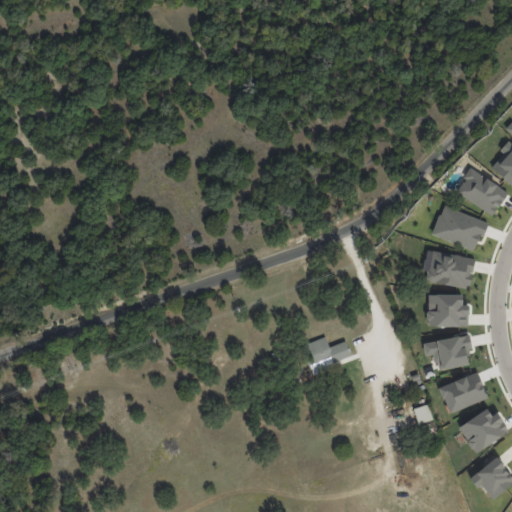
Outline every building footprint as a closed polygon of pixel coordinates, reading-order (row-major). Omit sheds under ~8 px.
[(507,192),(471,168),(455,191),(491,216),(507,192)] [(431,235),(475,251),(486,221),(442,205),(431,235)] [(474,258),(431,251),(425,281),(469,289),(474,258)] [(428,295),(461,295),(460,305),(467,305),(467,325),(427,325),(427,320),(426,319),(426,313),(427,311),(436,311),(436,303),(428,303),(428,295)] [(422,343),(468,335),(471,348),(468,348),(469,354),(465,355),(467,363),(439,368),(437,361),(433,362),(432,354),(425,355),(422,343)] [(353,355),(335,363),(333,358),(312,367),(304,347),(326,337),(331,349),(347,342),(353,355)] [(437,388),(476,371),(479,378),(478,378),(484,393),(485,393),(487,397),(449,413),(443,398),(441,399),(437,388)] [(432,419),(427,404),(413,409),(418,424),(432,419)] [(457,427),(486,408),(491,416),(496,413),(508,431),(475,453),(472,448),(470,448),(466,443),(466,440),(457,427)] [(469,478),(495,457),(504,468),(503,469),(511,479),(511,481),(492,498),(480,484),(476,487),(469,478)]
